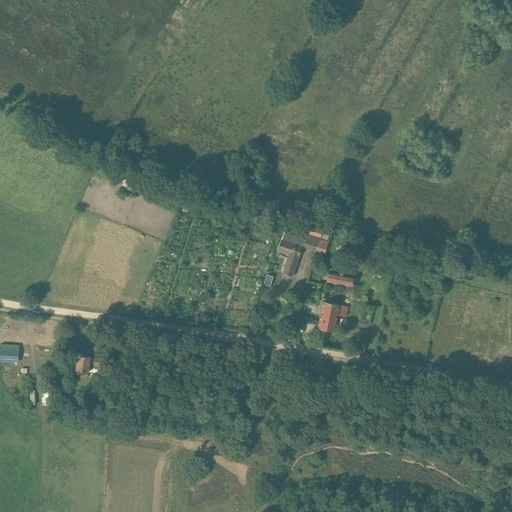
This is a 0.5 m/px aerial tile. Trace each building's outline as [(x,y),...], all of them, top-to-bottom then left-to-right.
[(310,227),(309,230),(307,234),(320,238),(322,231),(310,227)] [(324,229),(321,238),(327,240),(330,231),(324,229)] [(286,232),(279,252),(289,256),(283,273),(292,276),(298,259),(297,258),(301,246),(304,238),(286,232)] [(320,239),(307,235),(306,239),(303,247),(316,251),(320,239)] [(340,239),(339,245),(356,249),(358,243),(340,239)] [(396,250),(392,267),(405,270),(408,253),(396,250)] [(353,277),(328,272),(326,283),(351,288),(353,277)] [(348,307),(323,302),(318,330),(335,333),(338,316),(346,318),(348,307)] [(23,349),(3,347),(1,362),(21,364),(23,349)] [(91,357),(78,355),(76,371),(89,373),(90,366),(98,366),(97,375),(108,375),(110,359),(99,358),(99,359),(91,358),(91,357)]
